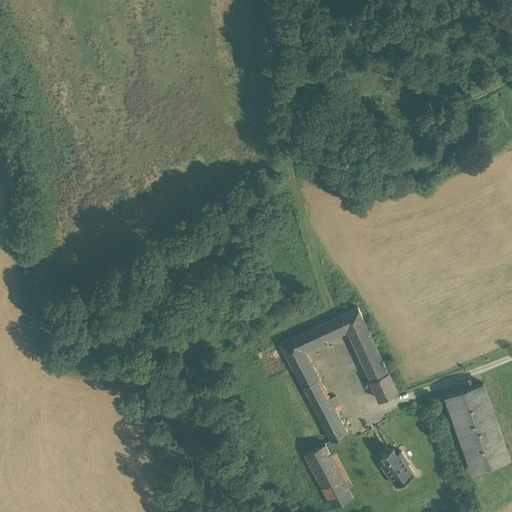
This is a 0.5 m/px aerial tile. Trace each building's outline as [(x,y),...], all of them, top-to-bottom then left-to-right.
[(358,306),(334,317),(340,333),(348,329),(365,322),(358,306)] [(334,317),(304,331),(312,345),(312,346),(340,333),(334,317)] [(365,322),(348,329),(371,379),(370,380),(379,399),(398,390),(389,372),(388,372),(365,322)] [(304,331),(280,342),(287,355),(303,347),(304,348),(312,345),(304,331)] [(304,348),(303,347),(287,355),(331,440),(347,431),(304,348)] [(511,458),(484,382),(447,396),(474,471),(511,458)] [(353,497),(324,443),(305,453),(333,507),(353,497)] [(409,462),(401,451),(397,454),(393,447),(382,455),(386,461),(382,464),(396,486),(415,473),(407,463),(409,462)]
